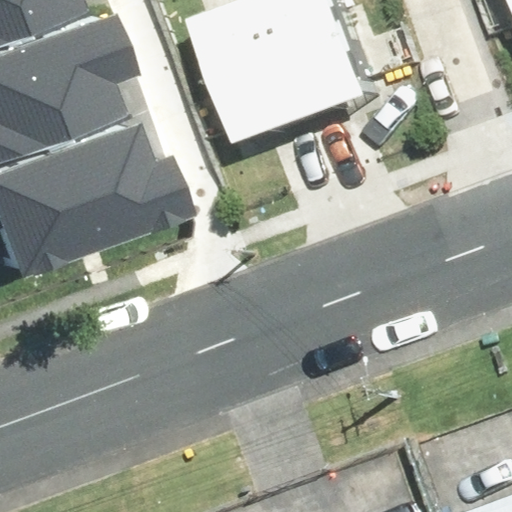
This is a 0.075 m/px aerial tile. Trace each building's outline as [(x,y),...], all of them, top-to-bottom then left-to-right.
[(0,0),(0,24),(71,0),(0,0)] [(346,0),(261,0),(190,26),(236,151),(382,99),(346,0)] [(0,142),(110,105),(97,68),(116,61),(98,6),(0,39),(0,142)] [(116,116),(0,157),(0,240),(6,259),(174,200),(152,137),(127,146),(116,116)] [(511,511),(511,493),(457,511),(511,511)]
